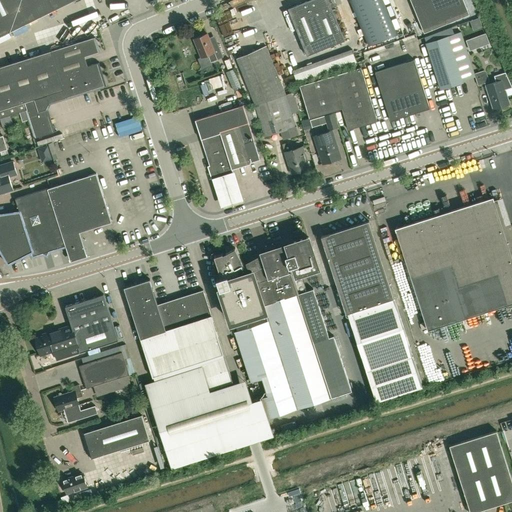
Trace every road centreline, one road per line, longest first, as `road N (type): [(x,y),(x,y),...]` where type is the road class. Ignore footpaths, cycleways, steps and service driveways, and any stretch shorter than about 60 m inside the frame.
road 1 (tertiary): [(191,236),(511,133)]
road 2 (unclassified): [(191,236),(134,41),(139,30),(213,0)]
road 3 (tertiary): [(9,294),(191,236)]
road 4 (unclassified): [(44,432),(9,294)]
